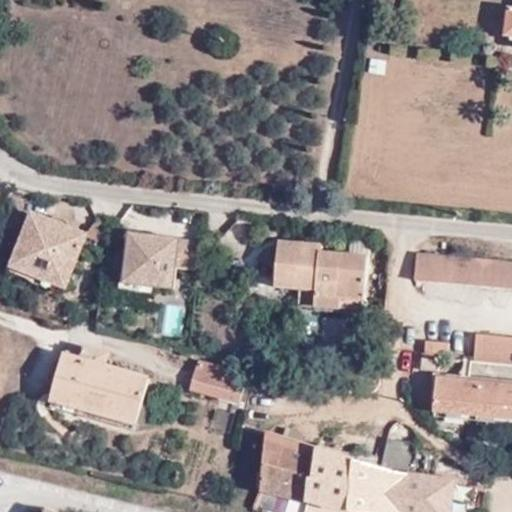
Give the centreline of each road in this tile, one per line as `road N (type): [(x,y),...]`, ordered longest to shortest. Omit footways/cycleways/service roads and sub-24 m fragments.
road 1 (unclassified): [(0,150),(58,182),(399,220)]
road 2 (residential): [(399,220),(393,406),(501,489)]
